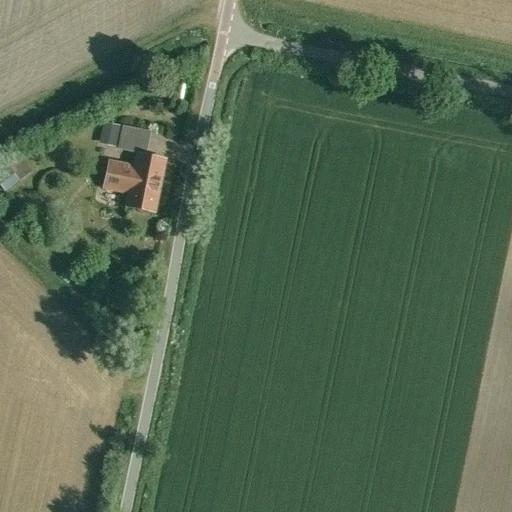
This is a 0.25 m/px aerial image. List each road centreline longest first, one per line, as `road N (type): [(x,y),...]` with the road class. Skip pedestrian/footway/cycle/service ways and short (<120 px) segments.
road 1 (unclassified): [(122,511),(230,0)]
road 2 (track): [(511,82),(225,24)]
